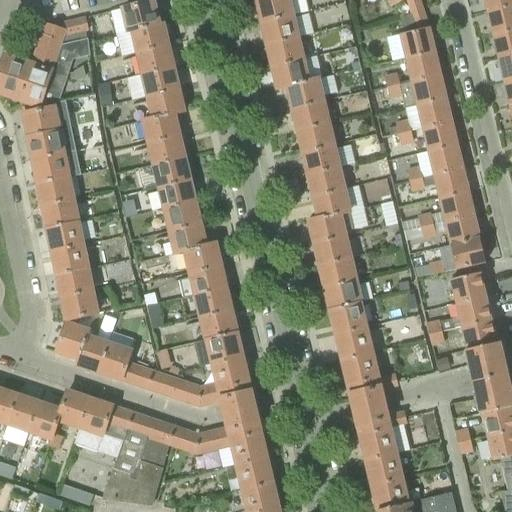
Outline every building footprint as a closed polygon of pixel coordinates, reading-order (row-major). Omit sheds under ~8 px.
[(262,23),(295,15),(291,0),(270,0),(257,3),(262,23)] [(406,0),(411,14),(422,10),(418,0),(387,0),(393,7),(404,0),(406,0)] [(511,0),(484,0),(487,12),(511,6),(511,0)] [(128,31),(159,23),(153,1),(122,9),(128,31)] [(493,36),(511,31),(511,6),(487,12),(493,36)] [(404,57),(435,50),(430,28),(428,28),(422,10),(411,14),(416,31),(399,35),(404,57)] [(267,45),(300,37),(295,15),(262,23),(267,45)] [(32,65),(54,71),(70,77),(74,63),(91,59),(87,31),(84,19),(57,25),(56,28),(45,25),(32,65)] [(136,54),(169,46),(163,23),(159,23),(128,31),(128,34),(131,34),(136,54)] [(498,59),(511,55),(511,31),(493,36),(498,59)] [(272,68),(306,60),(300,37),(267,45),(272,68)] [(141,75),(174,67),(169,46),(136,54),(141,75)] [(410,82),(441,75),(435,50),(404,57),(410,82)] [(23,113),(42,109),(57,106),(61,106),(70,77),(54,71),(32,65),(5,55),(0,70),(0,94),(20,101),(23,113)] [(504,82),(511,80),(511,55),(498,59),(504,82)] [(288,87),(320,79),(320,77),(310,80),(306,60),(272,68),(277,90),(288,87)] [(146,94),(178,87),(174,67),(141,75),(146,94)] [(387,88),(400,85),(398,74),(385,77),(387,88)] [(135,97),(145,95),(141,75),(131,77),(135,97)] [(416,106),(447,98),(441,75),(410,82),(416,106)] [(293,109),(326,101),(320,79),(288,87),(293,109)] [(390,99),(403,96),(400,85),(387,88),(390,99)] [(151,118),(175,114),(184,112),(178,87),(146,94),(151,118)] [(422,129),(452,122),(447,98),(416,106),(422,129)] [(298,131),(331,123),(326,101),(293,109),(298,131)] [(28,137),(61,130),(57,106),(42,109),(23,113),(28,137)] [(147,144),(180,136),(175,114),(151,118),(141,120),(147,144)] [(399,135),(412,132),(409,120),(396,123),(399,135)] [(427,151),(458,144),(452,122),(422,129),(427,151)] [(303,153),(336,145),(331,123),(298,131),(303,153)] [(33,161),(66,154),(61,130),(28,137),(33,161)] [(401,146),(414,143),(412,132),(399,135),(401,146)] [(152,167),(185,159),(180,136),(147,144),(152,167)] [(433,176),(464,168),(458,144),(427,151),(433,176)] [(308,176),(342,168),(336,145),(303,153),(308,176)] [(38,185),(71,177),(66,154),(33,161),(38,185)] [(158,189),(191,181),(185,159),(152,167),(158,189)] [(410,181),(422,178),(420,167),(407,170),(410,181)] [(313,197),(347,189),(342,168),(308,176),(313,197)] [(438,198),(469,190),(464,168),(433,176),(438,198)] [(42,206),(76,199),(71,177),(38,185),(42,206)] [(412,193),(425,190),(422,178),(410,181),(412,193)] [(163,210),(196,202),(191,181),(158,189),(163,210)] [(318,219),(352,211),(347,189),(313,197),(318,219)] [(444,222),(475,215),(469,190),(438,198),(444,222)] [(47,228),(80,221),(76,199),(42,206),(47,228)] [(168,233),(201,225),(196,202),(163,210),(168,233)] [(314,244),(347,236),(342,217),(352,214),(352,211),(318,219),(309,221),(314,244)] [(421,228),(434,225),(431,213),(418,216),(421,228)] [(450,244),(480,237),(475,215),(444,222),(450,244)] [(52,252),(85,245),(80,221),(47,228),(52,252)] [(174,255),(216,245),(216,244),(206,246),(201,225),(168,233),(174,255)] [(424,239),(437,236),(434,225),(421,228),(424,239)] [(319,266),(353,258),(347,236),(314,244),(319,266)] [(478,264),(486,263),(480,237),(450,244),(457,271),(467,268),(478,264)] [(57,276),(90,270),(85,245),(52,252),(57,276)] [(189,274),(221,267),(216,245),(174,255),(174,257),(184,254),(189,274)] [(325,288),(358,280),(353,258),(319,266),(325,288)] [(456,304),(486,297),(478,264),(467,268),(469,276),(450,280),(456,304)] [(194,296),(227,288),(221,267),(189,274),(194,296)] [(62,298),(95,291),(90,270),(57,276),(62,298)] [(330,311),(363,304),(362,302),(363,302),(358,280),(325,288),(330,311)] [(200,319),(232,311),(227,288),(194,296),(200,319)] [(67,323),(70,322),(100,316),(95,291),(62,298),(67,323)] [(461,328),(492,321),(486,297),(456,304),(461,328)] [(336,336),(368,328),(363,304),(330,311),(336,336)] [(205,340),(237,333),(232,311),(200,319),(205,340)] [(430,335),(442,332),(440,322),(440,321),(427,324),(430,335)] [(467,351),(497,344),(492,321),(461,328),(467,351)] [(77,366),(80,366),(90,335),(92,330),(70,322),(67,323),(57,353),(79,360),(77,366)] [(342,360),(374,353),(368,328),(336,336),(342,360)] [(432,347),(445,344),(442,332),(430,335),(432,347)] [(211,365),(243,357),(237,333),(205,340),(211,365)] [(80,366),(99,373),(110,342),(90,335),(80,366)] [(124,381),(130,363),(134,350),(110,342),(99,373),(124,381)] [(464,351),(468,368),(471,379),(472,383),(476,399),(480,415),(482,415),(511,408),(511,407),(511,406),(511,396),(511,391),(510,387),(507,375),(506,370),(504,360),(503,359),(500,343),(497,344),(467,351),(464,351)] [(174,349),(163,350),(164,367),(175,366),(174,349)] [(348,385),(380,378),(374,353),(342,360),(348,385)] [(442,372),(458,367),(454,353),(439,358),(442,372)] [(215,383),(248,376),(243,357),(211,365),(215,383)] [(124,381),(153,391),(159,373),(130,363),(124,381)] [(153,391),(177,399),(183,381),(159,373),(153,391)] [(351,401),(382,394),(381,390),(397,386),(394,375),(380,378),(348,385),(351,401)] [(225,415),(256,408),(248,376),(215,383),(220,401),(221,401),(225,415)] [(199,407),(200,406),(201,387),(183,381),(177,399),(199,407)] [(200,406),(220,401),(215,383),(201,387),(200,406)] [(0,423),(8,426),(18,396),(0,389),(0,423)] [(61,410),(57,422),(60,423),(80,430),(91,399),(68,392),(61,410)] [(382,394),(351,401),(356,420),(387,413),(382,394)] [(8,426),(28,434),(39,403),(18,396),(8,426)] [(96,452),(101,437),(111,406),(91,399),(80,430),(76,445),(96,452)] [(28,434),(53,433),(57,422),(61,410),(39,403),(28,434)] [(101,437),(123,444),(133,413),(111,406),(101,437)] [(231,440),(261,433),(256,408),(225,415),(228,428),(231,440)] [(487,437),(511,431),(511,409),(511,408),(482,415),(487,437)] [(413,446),(439,440),(433,411),(422,414),(424,420),(409,423),(413,446)] [(123,444),(114,469),(137,477),(142,462),(155,421),(133,413),(123,444)] [(392,429),(406,425),(403,413),(388,417),(387,413),(356,420),(360,436),(392,429)] [(155,421),(142,462),(163,469),(170,446),(176,428),(155,421)] [(170,446),(183,450),(189,432),(176,428),(170,446)] [(233,446),(231,440),(228,428),(198,435),(198,456),(233,446)] [(366,461),(398,453),(392,429),(360,436),(366,461)] [(458,444),(471,441),(468,431),(456,434),(458,444)] [(505,511),(511,511),(511,431),(487,437),(493,462),(500,460),(508,493),(501,494),(505,511)] [(198,435),(189,432),(183,450),(198,456),(198,435)] [(63,437),(53,433),(49,446),(59,450),(63,437)] [(237,464),(267,457),(261,433),(231,440),(233,446),(237,464)] [(461,454),(473,451),(471,441),(458,444),(461,454)] [(372,486),(404,479),(398,453),(366,461),(372,486)] [(243,489),(273,482),(267,457),(237,464),(243,489)] [(137,477),(128,503),(153,507),(164,469),(163,469),(142,462),(137,477)] [(106,490),(103,499),(102,500),(128,503),(137,477),(114,469),(113,469),(106,490)] [(378,511),(410,503),(404,479),(372,486),(378,511)] [(248,511),(261,511),(279,508),(273,482),(243,489),(248,511)] [(455,511),(451,493),(410,503),(378,511),(377,511),(455,511)]
